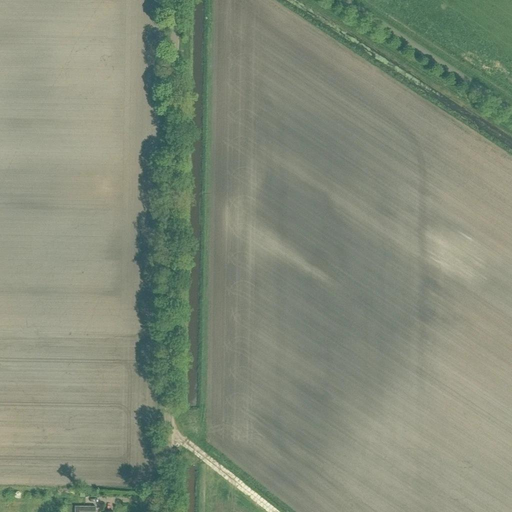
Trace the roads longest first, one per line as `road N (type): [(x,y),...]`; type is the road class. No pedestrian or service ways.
road 1 (unclassified): [(171,511),(177,0)]
road 2 (unclassified): [(338,0),(511,112)]
